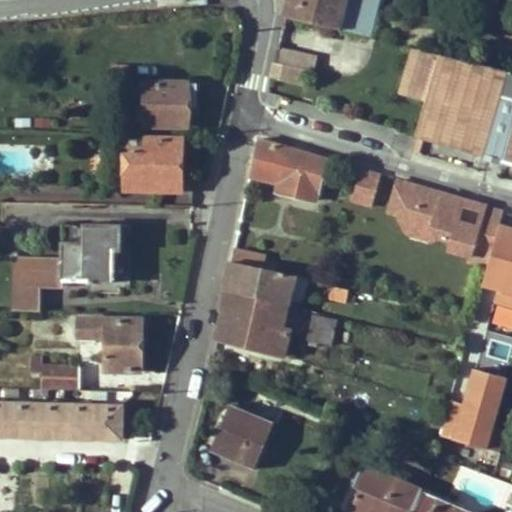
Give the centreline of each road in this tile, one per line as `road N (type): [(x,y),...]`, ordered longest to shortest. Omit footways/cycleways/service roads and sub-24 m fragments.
road 1 (residential): [(161,476),(243,118)]
road 2 (residential): [(243,118),(511,201)]
